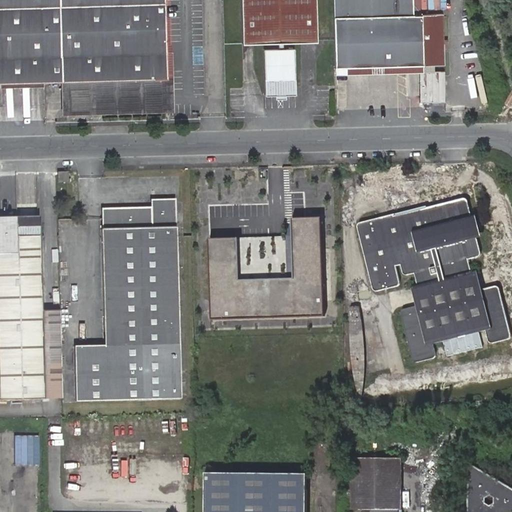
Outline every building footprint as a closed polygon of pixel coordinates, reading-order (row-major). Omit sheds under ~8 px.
[(0,0),(0,81),(44,81),(61,80),(166,78),(165,52),(163,0),(0,0)] [(301,42),(316,41),(314,0),(240,0),(242,44),(257,43),(279,42),(279,49),(264,49),(264,80),(265,88),(265,96),(295,95),(295,87),(295,80),(294,49),(283,49),(283,42),(301,42)] [(425,65),(444,65),(442,14),(426,14),(421,14),(412,14),(412,0),(332,0),(334,68),(346,67),(422,66),(425,65)] [(166,78),(61,80),(61,115),(174,111),(172,52),(165,52),(166,78)] [(68,182),(68,172),(57,172),(58,183),(68,182)] [(75,402),(180,399),(179,345),(176,236),(176,227),(176,199),(151,200),(151,208),(101,209),(101,219),(102,230),(101,230),(104,346),(74,346),(75,402)] [(433,344),(486,331),(488,340),(488,341),(489,341),(489,342),(490,343),(491,343),(492,344),(493,344),(493,343),(494,343),(508,340),(509,340),(509,339),(510,339),(510,338),(511,338),(511,337),(511,336),(511,335),(511,334),(500,289),(499,289),(499,288),(498,287),(497,287),(497,286),(496,286),(495,286),(495,287),(481,290),(480,287),(478,279),(476,271),(472,272),(469,260),(478,258),(479,258),(479,257),(480,257),(481,256),(481,255),(481,254),(477,239),(472,216),(468,202),(468,201),(468,200),(467,200),(467,199),(466,199),(465,199),(464,199),(394,217),(394,215),(389,216),(379,218),(361,223),(360,223),(359,224),(358,225),(358,226),(358,227),(358,228),(374,289),(374,290),(374,291),(375,291),(376,292),(376,291),(376,292),(377,292),(378,292),(397,287),(398,286),(399,286),(399,285),(400,284),(400,283),(400,282),(396,266),(401,265),(403,273),(403,274),(404,274),(404,275),(405,275),(406,276),(407,276),(408,276),(415,274),(418,285),(414,286),(416,295),(418,303),(419,306),(405,309),(404,309),(404,310),(403,310),(403,311),(402,311),(402,312),(402,313),(401,313),(401,314),(413,360),(413,361),(414,361),(414,362),(415,362),(415,363),(416,363),(417,363),(418,363),(432,359),(433,359),(434,359),(434,358),(435,357),(436,357),(436,356),(436,355),(436,354),(433,344)] [(17,236),(40,235),(39,223),(39,216),(38,216),(17,217),(17,236)] [(239,235),(208,236),(211,318),(325,315),(323,216),(294,217),(296,278),(240,279),(239,235)] [(0,217),(0,400),(45,399),(43,337),(42,323),(42,311),(40,235),(17,236),(17,217),(0,217)] [(43,337),(45,399),(62,399),(61,312),(42,313),(42,323),(43,337)] [(352,510),(355,510),(354,511),(398,511),(399,510),(402,510),(402,458),(352,458),(352,510)] [(510,511),(511,511),(511,491),(477,471),(471,474),(470,511),(510,511)] [(307,511),(307,490),(308,474),(206,473),(205,511),(307,511)]
